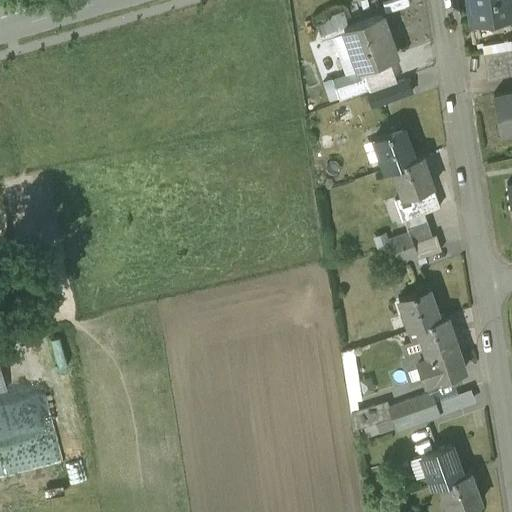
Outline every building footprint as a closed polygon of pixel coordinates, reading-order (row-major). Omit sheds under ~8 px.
[(468,0),(472,20),(511,13),(511,6),(511,0),(468,0)] [(320,34),(343,26),(347,25),(342,12),(316,21),(320,34)] [(347,25),(343,26),(345,31),(358,68),(388,57),(396,54),(381,13),(347,25)] [(361,75),(358,68),(345,31),(322,39),(337,53),(347,80),(361,75)] [(511,68),(509,47),(483,51),(487,79),(511,73),(511,68)] [(358,68),(361,75),(365,74),(370,87),(395,78),(388,57),(358,68)] [(347,80),(335,84),(340,98),(370,87),(365,74),(361,75),(347,80)] [(407,77),(388,84),(393,98),(412,91),(407,77)] [(388,84),(367,92),(372,105),(393,98),(388,84)] [(511,88),(493,93),(501,129),(511,126),(511,88)] [(403,126),(373,137),(384,168),(392,165),(414,157),(414,156),(403,126)] [(421,153),(414,156),(414,157),(392,165),(402,194),(395,196),(403,218),(440,205),(421,153)] [(427,219),(407,227),(408,231),(409,231),(413,241),(432,235),(432,234),(427,219)] [(408,231),(389,238),(392,249),(413,241),(409,231),(408,231)] [(432,235),(413,241),(417,252),(416,253),(417,257),(441,249),(436,233),(432,234),(432,235)] [(413,241),(392,249),(396,259),(416,253),(417,252),(413,241)] [(428,286),(398,296),(409,327),(416,325),(439,317),(428,286)] [(11,307),(0,309),(0,327),(15,323),(11,307)] [(439,317),(416,325),(426,355),(427,356),(457,345),(446,314),(439,317)] [(15,323),(0,327),(0,338),(18,334),(15,323)] [(457,345),(427,356),(426,355),(417,358),(425,381),(464,368),(457,345)] [(435,400),(439,410),(474,398),(470,387),(435,400)] [(431,389),(388,404),(391,415),(435,400),(431,389)] [(435,400),(391,415),(395,426),(439,410),(435,400)] [(78,427),(59,432),(66,458),(85,453),(78,427)] [(451,443),(421,453),(432,484),(440,481),(462,473),(451,443)] [(462,473),(440,481),(450,511),(481,502),(469,471),(462,473)]
